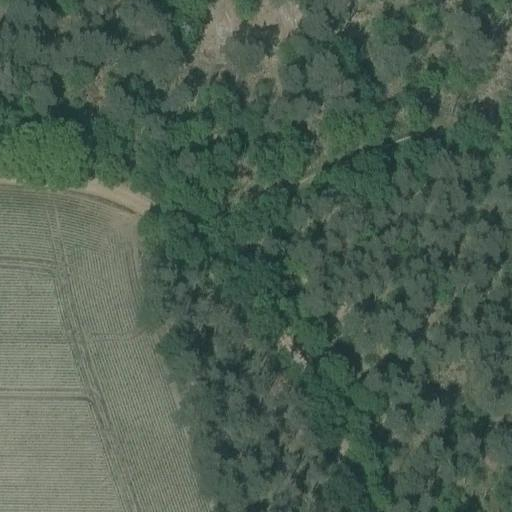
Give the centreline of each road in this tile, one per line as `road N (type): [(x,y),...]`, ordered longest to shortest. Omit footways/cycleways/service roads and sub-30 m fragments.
road 1 (track): [(183,250),(264,200),(377,158),(511,144)]
road 2 (track): [(183,250),(334,422),(366,511)]
road 3 (track): [(0,182),(94,193),(131,207),(183,250)]
